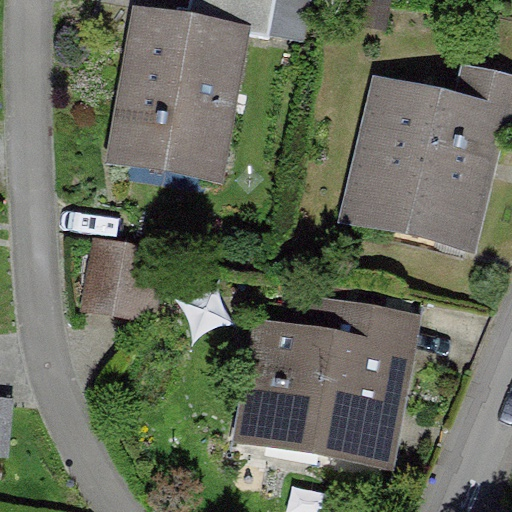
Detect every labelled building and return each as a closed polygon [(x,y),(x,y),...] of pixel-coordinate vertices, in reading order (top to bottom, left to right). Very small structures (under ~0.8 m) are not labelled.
[(203,0),(199,26),(246,34),(246,37),(272,41),(278,0),(203,0)] [(199,26),(144,16),(117,164),(220,182),(246,37),(246,34),(199,26)] [(462,103),(456,124),(502,135),(511,137),(511,81),(470,71),(462,103)] [(391,140),(370,226),(473,251),(502,135),(456,124),(462,103),(383,84),(370,135),(391,140)] [(101,243),(89,307),(145,318),(157,254),(101,243)] [(333,344),(332,348),(409,361),(415,325),(338,312),(333,344)] [(275,393),(269,430),(326,439),(324,455),(381,464),(389,413),(401,415),(409,361),(332,348),(333,344),(265,333),(256,390),(275,393)]
